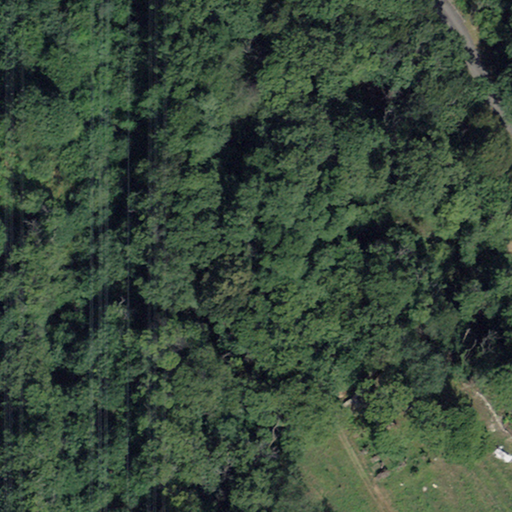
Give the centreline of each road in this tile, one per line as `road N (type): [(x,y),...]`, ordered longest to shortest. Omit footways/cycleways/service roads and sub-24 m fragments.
road 1 (track): [(386,511),(322,396),(270,326),(204,199),(197,139),(218,0)]
road 2 (track): [(262,0),(305,27),(369,113),(511,250)]
road 3 (unclassified): [(511,130),(435,0)]
